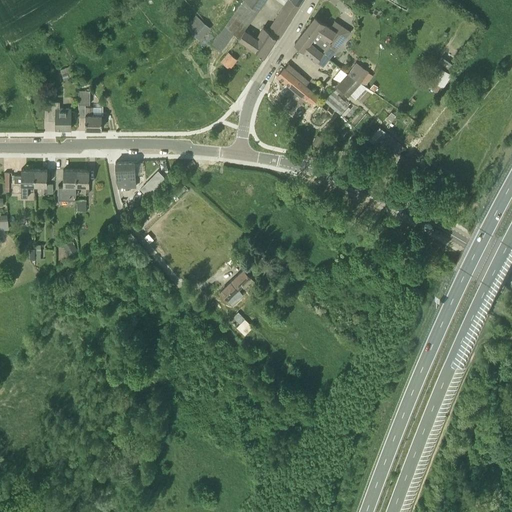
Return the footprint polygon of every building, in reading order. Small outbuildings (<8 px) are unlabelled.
[(258,39),(245,30),(239,38),(238,39),(264,56),(277,36),(278,38),(300,4),(298,3),(292,0),(286,0),(281,8),(267,29),(262,27),(257,35),(259,36),(258,39)] [(258,11),(265,0),(243,0),(258,10),(258,11)] [(185,27),(199,41),(211,29),(196,15),(185,27)] [(330,44),(337,50),(351,32),(343,26),(335,21),(335,20),(329,28),(315,17),(305,30),(313,35),(315,33),(324,40),(326,37),(332,41),(330,44)] [(233,34),(224,27),(218,35),(211,44),(220,52),(233,34)] [(323,67),(337,50),(330,44),(332,41),(326,37),(324,40),(315,33),(313,35),(305,30),(294,43),(302,49),(301,50),(305,53),(305,52),(307,53),(307,54),(323,67)] [(237,59),(229,53),(222,63),(230,69),(237,59)] [(347,73),(360,83),(368,71),(356,62),(347,73)] [(300,107),(313,91),(284,67),(276,76),(295,91),(295,92),(282,108),(292,116),(300,107)] [(441,68),(429,87),(439,94),(451,75),(441,68)] [(348,97),(360,83),(347,73),(336,86),(348,97)] [(89,104),(89,86),(78,89),(78,104),(89,104)] [(326,99),(341,112),(349,103),(334,89),(326,99)] [(48,101),(48,106),(48,116),(55,116),(55,129),(71,129),(71,109),(60,109),(60,101),(48,101)] [(86,113),(85,113),(85,129),(102,129),(102,114),(94,114),(94,106),(86,106),(86,113)] [(390,124),(397,116),(391,112),(385,119),(390,124)] [(394,158),(410,171),(413,174),(419,165),(399,153),(404,147),(385,132),(374,145),(392,161),(394,158)] [(323,139),(316,136),(312,143),(319,147),(323,139)] [(136,187),(134,161),(115,162),(116,179),(117,179),(118,188),(136,187)] [(34,169),(21,169),(21,175),(14,175),(14,182),(21,182),(21,197),(27,197),(27,186),(34,186),(34,169)] [(34,169),(34,186),(41,186),(41,193),(47,194),(47,193),(52,193),(53,183),(47,183),(47,169),(34,169)] [(76,186),(76,170),(63,170),(63,186),(58,186),(58,198),(70,199),(70,193),(76,193),(76,186)] [(76,170),(76,186),(83,186),(83,194),(89,194),(89,170),(76,170)] [(140,188),(147,195),(165,177),(158,170),(140,188)] [(75,200),(76,211),(86,211),(86,200),(75,200)] [(2,214),(1,229),(10,229),(10,214),(2,214)] [(77,249),(73,242),(64,247),(68,254),(77,249)] [(256,283),(250,277),(244,270),(220,292),(227,300),(241,286),(247,292),(256,283)] [(306,298),(301,293),(297,297),(302,302),(306,298)] [(235,316),(241,323),(246,318),(239,312),(235,316)] [(254,326),(246,318),(241,323),(238,326),(245,334),(254,326)] [(440,430),(455,394),(447,391),(432,426),(440,430)]
